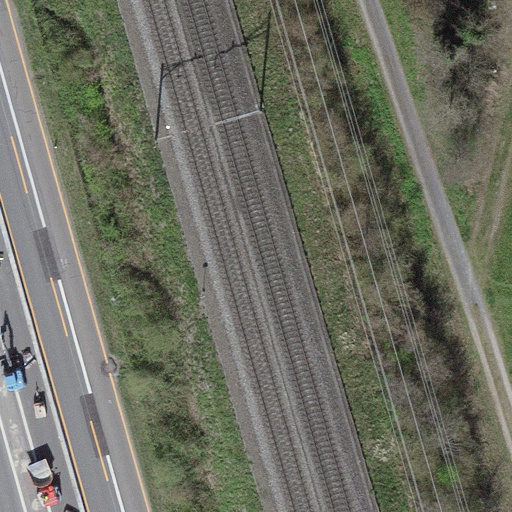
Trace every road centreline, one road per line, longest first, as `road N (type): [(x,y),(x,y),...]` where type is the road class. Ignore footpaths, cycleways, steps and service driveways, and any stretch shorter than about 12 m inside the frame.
road 1 (track): [(511,429),(471,286),(367,0)]
road 2 (motorway): [(87,511),(0,199)]
